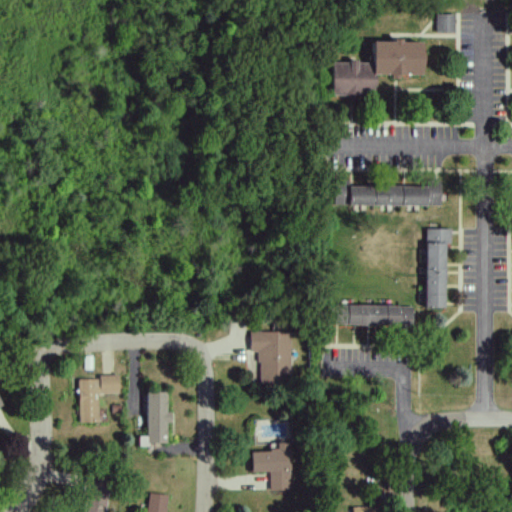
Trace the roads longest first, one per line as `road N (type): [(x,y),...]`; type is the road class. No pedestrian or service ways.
road 1 (residential): [(12,511),(41,471),(45,352)]
road 2 (residential): [(194,353),(205,374),(206,511)]
road 3 (residential): [(45,352),(163,344),(194,353)]
road 4 (residential): [(410,511),(417,434),(484,421)]
